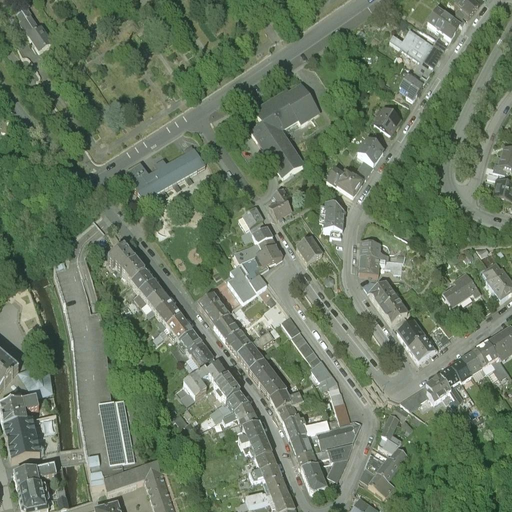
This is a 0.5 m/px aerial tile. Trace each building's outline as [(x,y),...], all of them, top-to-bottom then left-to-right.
[(467,3),(463,0),(459,5),(453,12),(458,16),(455,20),(461,25),(464,21),(468,24),(478,12),(467,3)] [(451,26),(436,16),(427,31),(440,40),(440,47),(447,52),(455,39),(454,39),(459,32),(459,31),(451,26)] [(29,46),(40,39),(27,19),(17,25),(21,31),(20,32),(29,46)] [(465,28),(461,25),(455,20),(451,26),(459,31),(459,32),(461,33),(465,28)] [(416,41),(409,37),(398,54),(402,56),(432,75),(447,52),(440,47),(419,35),(416,41)] [(51,54),(41,40),(41,39),(40,39),(29,46),(28,47),(29,48),(38,62),(39,63),(40,63),(50,56),(51,55),(51,54)] [(426,85),(432,75),(402,56),(395,67),(400,71),(421,83),(426,85)] [(397,76),(407,83),(417,89),(421,83),(400,71),(397,76)] [(417,89),(407,83),(398,96),(407,101),(405,104),(412,108),(421,93),(417,90),(417,89)] [(421,93),(426,85),(421,83),(417,89),(417,90),(421,93)] [(289,98),(288,96),(254,120),(262,132),(251,139),(282,185),(303,170),(280,136),(297,124),(300,128),(319,115),(301,90),(289,98)] [(400,127),(384,116),(373,133),(390,143),(400,127)] [(380,151),(370,145),(356,165),(373,176),(383,160),(377,156),(380,151)] [(205,172),(194,155),(166,174),(162,169),(154,176),(157,180),(148,186),(140,174),(125,184),(133,197),(132,198),(143,214),(205,172)] [(511,161),(503,159),(500,169),(497,168),(494,177),(497,178),(511,183),(511,161)] [(365,189),(371,178),(362,172),(355,182),(365,189)] [(348,185),(351,187),(353,185),(347,181),(348,181),(341,176),(339,179),(348,185)] [(339,179),(335,177),(325,192),(338,201),(348,185),(339,179)] [(351,187),(348,185),(338,201),(341,202),(351,208),(352,209),(362,193),(351,187)] [(511,211),(511,196),(495,192),(493,201),(495,201),(493,211),(511,215),(511,211)] [(282,207),(283,207),(286,205),(281,198),(271,206),(275,212),(282,207)] [(348,213),(351,208),(341,202),(338,206),(348,213)] [(282,207),(275,212),(268,217),(277,230),(291,220),(283,207),(282,207)] [(324,220),(319,220),(318,234),(323,234),(322,243),(329,243),(340,244),(341,244),(343,223),(342,223),(332,216),(324,216),(324,220)] [(242,228),(249,241),(261,231),(255,218),(242,228)] [(251,247),(266,239),(261,231),(249,241),(248,241),(251,247)] [(256,253),(270,247),(266,239),(251,247),(253,249),(255,254),(256,253)] [(248,252),(253,249),(251,247),(248,241),(244,245),(248,252)] [(261,263),(273,257),(275,256),(270,247),(256,253),(259,259),(261,263)] [(310,249),(295,259),(307,275),(321,265),(310,249)] [(379,256),(360,255),(359,269),(378,270),(378,264),(379,256)] [(261,263),(259,259),(257,260),(255,257),(234,267),(239,277),(251,270),(251,271),(262,264),(261,263)] [(245,289),(249,296),(258,288),(268,280),(266,277),(275,273),(275,274),(282,269),(279,263),(277,264),(273,257),(261,263),(262,264),(251,271),(240,277),(247,287),(245,289)] [(121,286),(121,285),(135,274),(123,259),(107,273),(113,279),(114,278),(121,286)] [(477,264),(480,268),(487,263),(485,260),(475,261),(477,264)] [(465,275),(472,270),(465,261),(458,266),(465,275)] [(64,275),(53,279),(64,316),(73,354),(79,422),(85,459),(88,476),(92,495),(104,493),(105,495),(107,501),(108,500),(108,501),(136,491),(145,487),(158,483),(155,476),(152,468),(144,471),(133,414),(111,417),(108,373),(105,349),(97,308),(85,269),(73,273),(64,275)] [(378,270),(359,269),(358,286),(377,287),(378,275),(383,276),(383,278),(389,278),(389,271),(386,271),(378,270)] [(501,281),(504,279),(498,270),(492,274),(494,276),(494,275),(499,282),(501,281)] [(401,271),(389,271),(389,278),(393,282),(401,282),(401,271)] [(121,285),(131,297),(144,286),(135,274),(121,285)] [(488,280),(507,306),(511,302),(511,296),(501,281),(499,282),(494,275),(494,276),(488,280)] [(249,296),(238,279),(232,284),(225,289),(225,290),(228,295),(227,296),(242,315),(256,305),(249,296)] [(507,306),(488,280),(481,285),(486,292),(485,293),(499,312),(507,306)] [(442,288),(438,291),(441,295),(449,290),(445,284),(441,286),(442,288)] [(480,304),(465,284),(452,293),(454,297),(441,306),(451,320),(471,305),(474,309),(480,304)] [(138,307),(152,296),(144,286),(131,297),(133,300),(138,307)] [(249,296),(256,305),(266,297),(258,288),(249,296)] [(378,293),(377,292),(370,291),(362,297),(366,302),(373,298),(373,297),(378,293)] [(396,308),(384,293),(380,296),(378,293),(373,297),(373,298),(375,300),(368,305),(379,320),(396,308)] [(138,307),(146,317),(160,306),(152,296),(138,307)] [(129,304),(134,310),(138,307),(133,300),(129,304)] [(154,327),(168,316),(160,306),(146,317),(151,323),(154,327)] [(197,319),(213,340),(228,327),(212,307),(197,319)] [(407,323),(396,308),(379,320),(390,335),(407,323)] [(154,327),(166,342),(180,331),(168,316),(154,327)] [(224,354),(238,343),(230,332),(236,327),(233,324),(228,327),(213,340),(224,354)] [(291,348),(299,341),(289,327),(280,334),(291,348)] [(451,328),(441,336),(448,346),(458,338),(451,328)] [(423,345),(412,330),(396,342),(407,357),(423,345)] [(178,357),(191,346),(180,331),(166,342),(178,357)] [(487,351),(497,367),(511,356),(511,338),(510,335),(487,351)] [(290,348),(312,375),(320,368),(299,341),(291,348),(290,348)] [(154,351),(159,347),(162,345),(160,342),(151,349),(154,351)] [(250,356),(254,360),(258,357),(262,357),(273,349),(268,342),(255,352),(254,352),(250,356)] [(236,367),(250,356),(249,354),(239,343),(238,343),(224,354),(236,367)] [(423,345),(407,357),(418,372),(436,358),(428,347),(426,349),(423,345)] [(191,371),(203,361),(191,346),(178,357),(189,372),(191,371)] [(470,361),(471,362),(481,378),(489,372),(493,377),(492,377),(499,388),(507,382),(497,367),(487,351),(485,348),(483,349),(481,351),(473,356),(475,358),(470,361)] [(248,381),(262,370),(254,360),(250,356),(236,367),(248,381)] [(202,381),(204,383),(215,375),(203,361),(191,371),(200,382),(202,381)] [(18,377),(0,362),(0,398),(6,392),(12,399),(17,409),(34,405),(28,390),(17,379),(18,377)] [(460,369),(470,384),(481,378),(471,362),(460,369)] [(18,377),(17,379),(28,390),(34,405),(52,398),(48,367),(39,370),(34,366),(27,374),(18,377)] [(183,369),(177,374),(180,379),(186,374),(187,374),(183,369)] [(326,386),(331,383),(321,369),(311,377),(319,389),(326,386)] [(450,376),(460,391),(470,384),(460,369),(450,376)] [(269,407),(284,399),(285,398),(262,370),(248,381),(269,407)] [(192,382),(186,374),(180,379),(185,384),(190,383),(192,382)] [(215,399),(227,389),(215,375),(204,383),(201,386),(193,392),(175,408),(186,422),(205,406),(200,400),(207,394),(205,393),(208,391),(215,399)] [(439,384),(449,399),(454,406),(459,403),(454,396),(460,391),(450,376),(439,384)] [(189,387),(193,392),(201,386),(198,384),(193,383),(189,387)] [(340,431),(349,428),(344,408),(343,409),(340,399),(339,399),(336,390),(331,383),(326,386),(340,431)] [(449,399),(439,384),(425,393),(429,399),(426,401),(428,404),(433,411),(445,403),(444,403),(449,399)] [(225,415),(239,404),(227,389),(215,399),(213,400),(217,406),(215,408),(220,414),(222,412),(225,415)] [(6,392),(0,398),(0,402),(3,405),(6,411),(17,409),(12,399),(6,392)] [(429,399),(425,393),(398,412),(407,418),(428,404),(426,401),(429,399)] [(292,414),(303,409),(298,401),(287,406),(284,399),(269,407),(276,420),(291,412),(292,414)] [(39,415),(36,404),(34,405),(17,409),(6,411),(0,412),(0,418),(3,433),(26,427),(24,417),(27,416),(27,417),(39,415)] [(233,425),(247,414),(239,404),(225,415),(218,421),(220,424),(222,427),(229,421),(233,425)] [(318,406),(312,408),(315,418),(321,416),(318,406)] [(283,432),(298,424),(295,420),(309,413),(306,407),(303,409),(292,414),(291,412),(276,420),(283,432)] [(451,416),(458,412),(455,407),(449,411),(451,416)] [(408,421),(396,413),(391,421),(402,428),(404,426),(408,421)] [(239,436),(253,425),(247,415),(247,414),(233,425),(221,433),(224,438),(236,430),(239,436)] [(59,439),(56,421),(49,423),(53,440),(59,439)] [(220,424),(218,421),(210,427),(212,430),(220,424)] [(418,429),(420,430),(422,427),(414,422),(411,426),(417,430),(418,429)] [(398,427),(390,423),(380,445),(388,449),(391,444),(398,427)] [(299,428),(298,424),(283,432),(289,448),(316,440),(328,436),(328,435),(325,426),(306,433),(303,437),(301,433),(305,432),(302,426),(299,428)] [(242,441),(258,435),(253,425),(239,436),(242,441)] [(7,449),(11,467),(40,461),(32,426),(26,427),(3,433),(7,449)] [(328,436),(316,440),(321,457),(327,455),(353,448),(353,446),(360,429),(354,427),(349,428),(340,431),(328,435),(328,436)] [(237,453),(240,461),(243,460),(249,457),(249,456),(265,449),(259,435),(258,435),(242,441),(246,452),(243,451),(237,453)] [(312,460),(321,457),(316,440),(289,448),(296,465),(312,459),(312,460)] [(391,444),(388,449),(380,445),(377,452),(381,454),(391,460),(396,455),(396,454),(400,450),(391,444)] [(353,448),(327,455),(329,462),(331,468),(333,467),(346,464),(347,465),(353,448)] [(254,470),(270,464),(265,449),(249,456),(249,457),(251,462),(254,470)] [(300,477),(316,472),(314,466),(318,466),(329,462),(327,455),(321,457),(312,460),(312,459),(296,465),(300,477)] [(377,480),(376,480),(387,488),(406,461),(398,455),(389,465),(388,464),(377,480)] [(374,478),(383,466),(369,458),(364,472),(366,473),(374,478)] [(252,484),(276,475),(270,464),(254,470),(257,476),(249,478),(252,484)] [(336,489),(347,465),(346,464),(333,467),(326,483),(322,485),(326,495),(332,493),(336,489)] [(322,485),(320,479),(324,478),(322,470),(316,472),(300,477),(309,499),(313,501),(313,500),(326,495),(322,485)] [(17,496),(39,491),(36,481),(39,480),(40,483),(42,483),(43,484),(56,481),(54,471),(14,480),(17,496)] [(369,490),(376,480),(374,478),(366,473),(359,485),(369,490)] [(264,493),(281,487),(276,475),(252,484),(248,485),(252,493),(259,489),(262,487),(264,493)] [(387,488),(376,480),(377,480),(376,480),(369,490),(368,492),(384,504),(393,493),(387,488)] [(170,511),(161,482),(158,483),(145,487),(152,511),(117,511),(117,509),(105,511),(170,511)] [(247,494),(252,493),(248,485),(233,491),(234,494),(236,495),(240,493),(241,495),(246,493),(247,494)] [(271,511),(288,504),(281,487),(264,493),(270,506),(271,511)] [(39,491),(17,496),(20,511),(47,511),(46,508),(47,508),(48,506),(47,500),(50,499),(47,489),(39,491)] [(424,504),(428,500),(423,495),(419,499),(424,504)] [(58,511),(67,511),(68,511),(66,500),(56,503),(58,511)]
